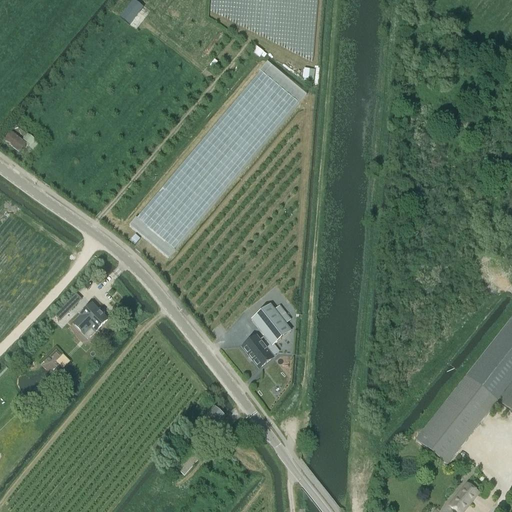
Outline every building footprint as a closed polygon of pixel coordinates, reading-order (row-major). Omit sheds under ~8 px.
[(135,0),(132,0),(120,17),(130,25),(144,6),(135,0)] [(251,52),(259,58),(263,53),(255,46),(251,52)] [(18,153),(25,144),(10,133),(4,142),(18,153)] [(28,148),(34,153),(41,144),(35,139),(34,141),(27,136),(23,141),(30,146),(28,148)] [(134,245),(140,239),(135,235),(129,241),(134,245)] [(85,337),(92,330),(95,333),(107,321),(91,305),(79,318),(72,325),(85,337)] [(271,306),(252,321),(264,338),(267,341),(272,347),(291,332),(286,325),(290,322),(279,307),(274,311),(271,306)] [(511,327),(470,380),(419,443),(450,468),(501,405),(511,414),(511,327)] [(262,345),(267,341),(264,338),(259,342),(256,338),(242,349),(259,370),(273,359),(262,345)] [(53,361),(61,356),(58,350),(50,356),(53,361)] [(212,432),(224,419),(213,409),(201,423),(202,423),(196,429),(206,438),(212,432)] [(184,477),(207,450),(194,439),(171,466),(184,477)] [(372,474),(373,464),(357,463),(357,473),(372,474)] [(470,487),(452,509),(455,511),(467,511),(481,496),(470,487)]
